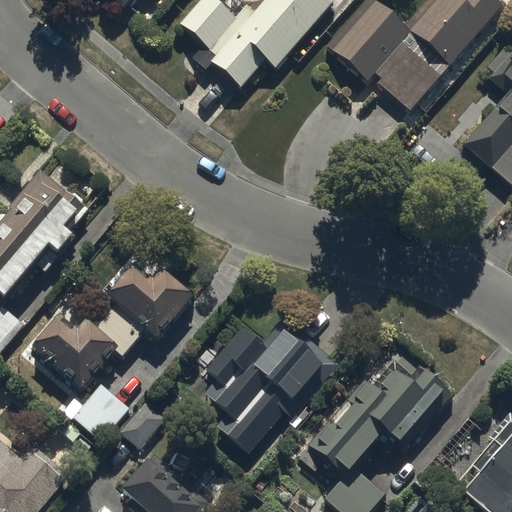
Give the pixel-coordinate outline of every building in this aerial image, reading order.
[(106,0),(126,17),(140,0),(143,3),(145,0),(106,0)] [(207,0),(179,32),(216,64),(211,70),(243,97),(267,69),(276,77),(335,10),(323,0),(272,0),(256,19),(248,13),(237,26),(207,0)] [(368,0),(325,52),(370,90),(373,86),(413,120),(505,11),(491,0),(467,0),(462,6),(454,0),(433,0),(406,33),(368,0)] [(508,101),(465,150),(511,190),(511,59),(505,53),(487,74),(494,81),(490,85),(508,101)] [(0,228),(0,360),(24,330),(4,314),(52,258),(62,266),(75,249),(67,242),(81,225),(72,218),(81,207),(41,176),(0,228)] [(117,313),(97,335),(126,361),(147,339),(158,349),(196,308),(164,278),(152,291),(137,278),(110,307),(117,313)] [(64,323),(34,356),(84,401),(120,361),(87,331),(81,338),(64,323)] [(234,348),(206,377),(218,389),(205,403),(227,423),(222,428),(235,440),(230,445),(248,463),(287,422),(293,428),(306,414),(304,412),(340,373),(286,327),(262,353),(254,345),(256,343),(244,331),(231,345),(234,348)] [(344,483),(325,506),(332,511),(376,511),(386,501),(360,479),(379,457),(388,465),(397,454),(402,458),(451,400),(421,375),(415,382),(397,367),(376,392),(368,386),(301,465),(315,477),(324,467),(344,483)] [(100,447),(130,416),(105,391),(74,422),(100,447)] [(165,427),(145,409),(120,437),(140,455),(165,427)] [(496,447),(456,494),(477,511),(511,511),(511,421),(511,420),(491,443),(496,447)] [(0,511),(46,511),(71,484),(33,452),(22,464),(0,444),(0,511)] [(208,511),(210,510),(155,462),(123,500),(132,507),(127,511),(208,511)] [(437,511),(438,511),(426,501),(416,511),(437,511)]
